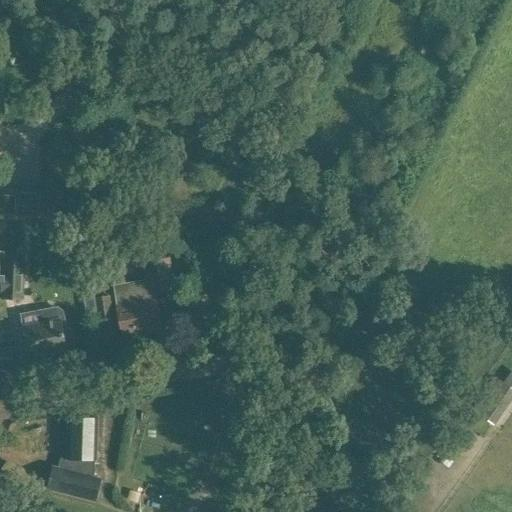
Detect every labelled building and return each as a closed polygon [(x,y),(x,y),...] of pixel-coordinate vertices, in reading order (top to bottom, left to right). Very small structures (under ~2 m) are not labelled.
[(105,118),(104,123),(107,128),(113,129),(117,126),(118,121),(115,116),(110,115),(105,118)] [(16,189),(15,215),(42,215),(42,190),(16,189)] [(0,195),(0,214),(12,215),(12,196),(0,195)] [(66,262),(74,270),(84,262),(76,253),(66,262)] [(122,336),(161,329),(154,292),(173,288),(168,259),(144,263),(147,279),(113,285),(122,336)] [(0,295),(2,296),(2,299),(22,300),(24,261),(3,261),(3,263),(0,262),(0,295)] [(361,327),(375,334),(393,297),(379,290),(361,327)] [(108,296),(96,298),(99,320),(111,318),(108,296)] [(66,328),(62,328),(60,319),(22,327),(28,356),(66,349),(65,345),(69,344),(71,342),(72,340),(73,337),(73,333),(71,330),(66,328)] [(12,333),(0,333),(0,367),(12,368),(12,348),(12,333)] [(494,377),(471,409),(481,416),(493,425),(493,424),(501,414),(511,397),(511,389),(504,383),(494,377)] [(94,499),(100,479),(94,478),(95,460),(96,460),(98,418),(68,417),(66,458),(60,458),(57,469),(53,467),(48,487),(94,499)]
